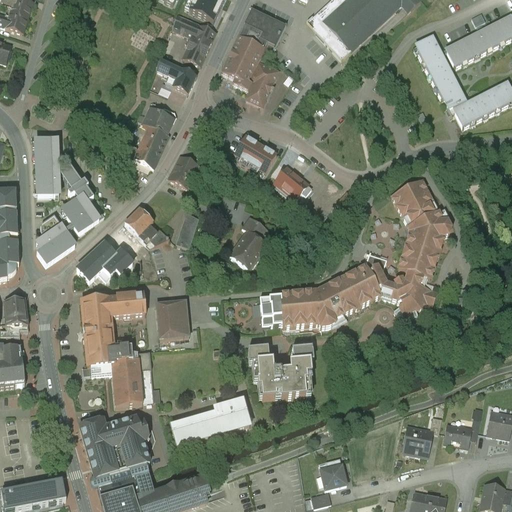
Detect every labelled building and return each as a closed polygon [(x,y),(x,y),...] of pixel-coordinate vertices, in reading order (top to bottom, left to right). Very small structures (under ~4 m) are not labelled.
[(10,0),(10,1),(6,0),(1,0),(1,3),(5,5),(3,9),(11,11),(9,17),(27,23),(32,7),(10,0)] [(190,0),(184,13),(212,27),(225,0),(190,0)] [(335,0),(332,3),(306,27),(341,64),(353,54),(401,9),(408,17),(422,4),(418,0),(335,0)] [(284,30),(251,14),(243,29),(244,29),(262,38),(259,43),(267,47),(274,51),(284,30)] [(27,23),(9,17),(8,23),(0,20),(0,30),(5,32),(4,33),(22,38),(27,23)] [(473,21),(477,29),(487,25),(483,17),(473,21)] [(197,29),(177,20),(171,34),(191,42),(197,29)] [(497,27),(440,56),(442,60),(446,57),(454,72),(462,69),(460,66),(465,63),(467,66),(474,62),(473,59),(478,57),(479,60),(486,56),(485,53),(490,50),(491,53),(499,50),(497,47),(502,44),(504,47),(511,43),(510,40),(511,39),(511,24),(510,20),(497,26),(497,27)] [(191,42),(182,63),(201,71),(216,38),(197,29),(191,42)] [(244,29),(221,78),(234,84),(232,89),(248,96),(252,88),(248,86),(248,85),(260,64),(267,47),(259,43),(262,38),(244,29)] [(440,56),(432,41),(416,49),(417,50),(414,52),(417,51),(420,56),(417,58),(421,67),(424,65),(427,70),(424,72),(428,79),(431,78),(433,83),(430,84),(434,92),(437,90),(440,95),(437,97),(441,104),(443,103),(449,114),(448,114),(447,112),(446,112),(447,115),(445,116),(446,117),(447,120),(450,119),(451,122),(452,121),(451,119),(454,117),(462,133),(470,129),(468,126),(473,123),(475,126),(482,123),(481,120),(486,117),(487,120),(495,116),(493,113),(498,111),(500,114),(508,109),(507,106),(511,103),(511,97),(506,86),(466,107),(464,104),(442,60),(440,56)] [(11,52),(0,48),(0,67),(6,69),(11,52)] [(176,72),(160,64),(155,75),(171,82),(176,72)] [(277,77),(258,68),(248,85),(252,87),(245,103),(258,109),(263,108),(277,77)] [(196,81),(176,72),(171,82),(167,90),(187,99),(196,81)] [(170,116),(152,108),(142,130),(148,132),(166,141),(172,127),(171,127),(170,124),(173,118),(170,117),(170,116)] [(422,115),(416,118),(424,134),(430,130),(422,115)] [(166,141),(148,132),(137,156),(133,165),(153,174),(168,142),(166,141)] [(36,202),(60,202),(60,179),(63,178),(63,170),(60,170),(59,145),(34,146),(36,202)] [(136,153),(130,150),(125,161),(133,165),(137,156),(136,155),(136,153)] [(208,162),(198,157),(196,162),(205,167),(208,162)] [(199,171),(179,160),(167,184),(188,194),(199,171)] [(311,193),(286,173),(275,188),(296,204),(301,198),(305,200),(311,193)] [(69,232),(65,235),(68,238),(72,235),(78,243),(103,226),(89,206),(92,203),(85,192),(87,191),(84,188),(82,189),(72,175),(62,182),(71,195),(67,198),(71,202),(74,200),(77,205),(61,216),(66,222),(63,224),(69,232)] [(421,185),(391,200),(408,232),(408,240),(398,274),(407,277),(427,283),(429,284),(443,241),(448,240),(450,233),(446,226),(442,226),(421,185)] [(0,195),(0,215),(16,215),(15,195),(0,195)] [(346,196),(336,207),(342,213),(352,201),(346,196)] [(138,215),(125,228),(124,229),(137,242),(149,230),(152,227),(139,214),(138,215)] [(198,223),(186,216),(175,249),(188,253),(198,223)] [(0,218),(0,241),(17,241),(16,218),(0,218)] [(73,249),(59,227),(55,222),(43,230),(47,235),(41,240),(48,250),(46,251),(43,246),(36,251),(36,258),(45,271),(74,251),(73,249)] [(268,235),(249,222),(241,232),(246,235),(260,246),(268,235)] [(157,237),(149,230),(137,242),(145,250),(150,246),(155,250),(169,244),(160,234),(157,237)] [(246,235),(228,260),(249,276),(267,251),(260,246),(246,235)] [(18,247),(0,247),(0,264),(18,264),(18,247)] [(104,250),(76,275),(88,288),(115,262),(104,250)] [(387,262),(369,256),(366,258),(362,271),(362,272),(365,271),(367,276),(377,271),(381,280),(387,262)] [(18,264),(0,264),(0,285),(7,285),(7,282),(9,282),(11,281),(13,280),(15,279),(16,276),(17,273),(16,271),(18,271),(18,264)] [(362,272),(317,295),(279,299),(279,302),(259,304),(261,332),(282,329),(282,332),(318,329),(320,333),(328,332),(335,329),(333,325),(379,301),(367,276),(365,271),(362,272)] [(377,271),(367,276),(379,301),(396,307),(399,312),(393,315),(400,329),(417,320),(415,316),(420,313),(421,308),(431,311),(436,297),(431,295),(432,290),(425,288),(427,283),(407,277),(404,287),(403,287),(401,283),(393,287),(395,291),(385,288),(381,280),(377,271)] [(108,304),(80,307),(87,374),(88,381),(112,379),(115,413),(129,411),(128,410),(142,409),(142,407),(138,376),(137,363),(136,359),(131,360),(131,354),(113,356),(112,340),(112,331),(111,331),(110,323),(145,320),(143,299),(133,300),(133,302),(108,305),(108,304)] [(24,305),(3,307),(3,308),(5,335),(19,336),(28,336),(25,312),(24,305)] [(185,306),(156,309),(159,345),(188,342),(185,306)] [(5,335),(0,334),(0,342),(19,343),(19,336),(5,335)] [(0,392),(14,391),(23,390),(24,390),(20,351),(7,353),(7,355),(3,355),(3,351),(0,350),(0,392)] [(289,376),(272,378),(271,366),(268,366),(267,353),(247,355),(248,364),(251,364),(252,381),(256,380),(258,398),(261,398),(261,404),(280,403),(280,404),(305,401),(305,398),(311,398),(309,379),(310,379),(308,362),(311,362),(311,353),(291,355),(292,368),(289,368),(289,376)] [(149,362),(137,363),(138,376),(151,375),(149,362)] [(154,406),(151,375),(138,376),(142,407),(154,406)] [(215,420),(170,432),(176,451),(249,431),(242,407),(214,415),(215,420)] [(511,427),(511,420),(490,416),(485,439),(509,444),(511,428),(511,427)] [(136,422),(104,431),(102,424),(79,431),(102,511),(104,511),(129,505),(129,504),(153,496),(145,469),(149,468),(143,446),(145,445),(147,441),(143,426),(142,427),(143,429),(138,430),(136,422)] [(441,424),(432,422),(429,436),(431,437),(438,439),(441,424)] [(480,425),(473,423),(471,433),(469,443),(476,445),(480,425)] [(459,432),(446,429),(442,448),(466,453),(468,443),(469,443),(471,433),(459,430),(459,432)] [(429,436),(406,432),(404,446),(407,446),(405,456),(418,458),(418,459),(426,461),(431,437),(429,436)] [(341,469),(319,475),(324,495),(346,489),(341,469)] [(203,480),(158,495),(163,511),(190,511),(206,507),(203,498),(208,496),(203,480)] [(64,481),(0,493),(0,511),(40,511),(70,506),(64,481)] [(503,493),(485,489),(479,511),(499,511),(500,507),(503,493)] [(511,495),(503,493),(500,507),(509,508),(511,498),(511,495)] [(129,504),(129,505),(104,511),(163,511),(158,495),(153,496),(129,504)] [(328,496),(311,501),(313,511),(315,511),(331,508),(328,496)] [(442,511),(444,504),(415,498),(413,506),(412,505),(410,511),(442,511)]
